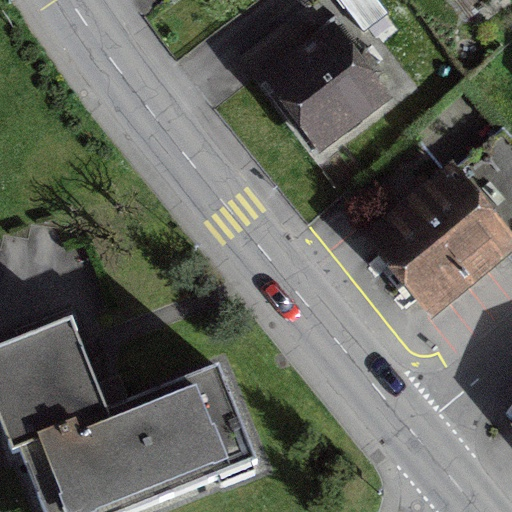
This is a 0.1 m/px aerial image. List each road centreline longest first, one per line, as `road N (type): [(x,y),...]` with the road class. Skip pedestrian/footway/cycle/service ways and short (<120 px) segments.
road 1 (residential): [(70,0),(414,433)]
road 2 (residential): [(511,348),(414,433)]
